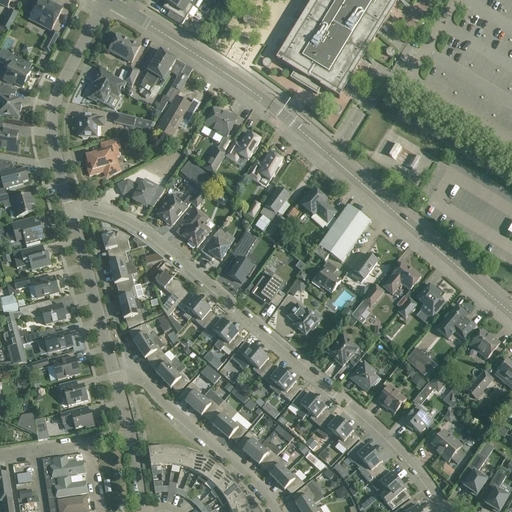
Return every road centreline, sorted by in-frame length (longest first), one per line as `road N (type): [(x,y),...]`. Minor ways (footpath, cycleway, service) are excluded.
road 1 (residential): [(445,511),(397,445),(355,405),(234,312),(148,232),(112,212),(68,209)]
road 2 (unclassified): [(511,313),(286,118),(129,12)]
road 3 (residential): [(68,209),(50,127),(54,103),(106,0)]
road 4 (residential): [(279,511),(260,483),(143,380),(115,381)]
road 5 (residential): [(115,381),(68,209)]
